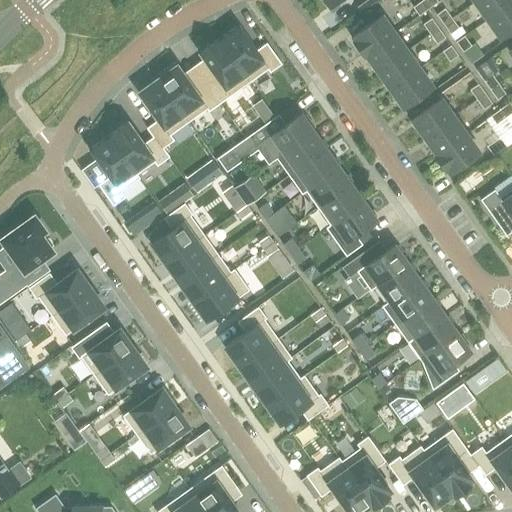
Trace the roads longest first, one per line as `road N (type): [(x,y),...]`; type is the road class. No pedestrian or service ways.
road 1 (residential): [(288,511),(49,171)]
road 2 (residential): [(273,0),(493,303)]
road 3 (residential): [(49,171),(115,72),(161,33),(226,0)]
